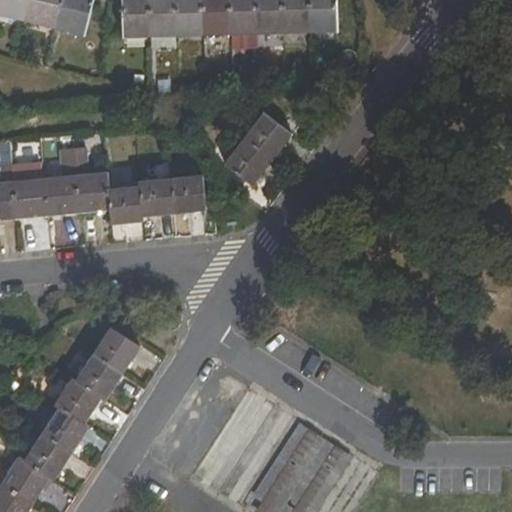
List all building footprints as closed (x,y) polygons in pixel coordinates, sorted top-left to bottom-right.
[(0,0),(0,11),(27,18),(31,0),(0,0)] [(31,0),(27,18),(57,26),(64,0),(31,0)] [(64,0),(57,26),(86,33),(94,0),(64,0)] [(151,35),(149,0),(123,0),(125,36),(151,35)] [(149,0),(151,35),(178,35),(176,0),(149,0)] [(176,0),(178,35),(204,34),(203,0),(176,0)] [(203,0),(204,34),(232,33),(230,0),(203,0)] [(230,0),(232,33),(259,33),(257,0),(230,0)] [(257,0),(259,33),(285,32),(283,0),(257,0)] [(283,0),(285,32),(312,31),(310,0),(283,0)] [(310,0),(312,31),(338,31),(336,0),(310,0)] [(293,135),(264,114),(245,139),(273,161),(293,135)] [(273,161),(245,139),(225,166),(253,187),(273,161)] [(90,176),(88,149),(72,151),(75,177),(90,176)] [(75,177),(72,151),(61,152),(63,178),(75,177)] [(111,211),(109,190),(108,174),(90,176),(75,177),(78,214),(111,211)] [(170,179),(174,215),(207,212),(203,176),(170,179)] [(45,180),(49,217),(78,214),(75,177),(63,178),(45,180)] [(140,182),(140,188),(144,217),(174,215),(170,179),(140,182)] [(45,180),(14,183),(18,220),(49,217),(45,180)] [(0,183),(0,221),(18,220),(14,183),(0,183)] [(144,223),(144,217),(140,188),(109,190),(111,211),(113,225),(144,223)] [(94,355),(124,374),(141,348),(111,328),(94,355)] [(77,381),(103,398),(107,401),(124,374),(94,355),(77,381)] [(86,425),(103,398),(77,381),(72,379),(55,405),(60,408),(86,425)] [(195,474),(221,491),(275,407),(249,390),(195,474)] [(221,491),(247,508),(301,424),(275,407),(221,491)] [(60,408),(43,435),(73,454),(90,428),(86,425),(60,408)] [(247,508),(254,511),(281,511),(327,440),(301,424),(247,508)] [(25,462),(52,479),(55,481),(73,454),(43,435),(25,462)] [(281,511),(317,511),(353,457),(327,440),(281,511)] [(317,511),(354,511),(380,474),(353,457),(317,511)] [(52,479),(25,462),(19,458),(8,475),(3,484),(35,505),(52,479)] [(8,475),(0,469),(0,482),(3,484),(8,475)] [(380,474),(354,511),(379,511),(397,485),(380,474)] [(0,487),(0,511),(29,511),(35,505),(3,484),(0,487)] [(391,511),(405,491),(397,485),(379,511),(391,511)]
